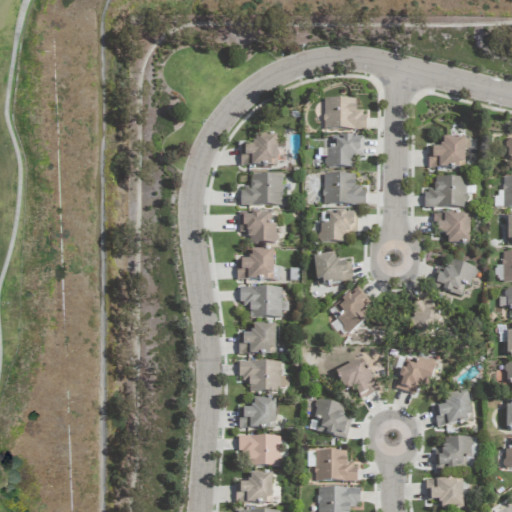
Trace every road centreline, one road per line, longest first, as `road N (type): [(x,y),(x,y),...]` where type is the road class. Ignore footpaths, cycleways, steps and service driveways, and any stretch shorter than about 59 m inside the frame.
road 1 (residential): [(511,95),(370,63),(315,63),(258,88),(225,121),(203,161),(193,204),(210,347),(203,511)]
road 2 (residential): [(401,70),(394,241)]
